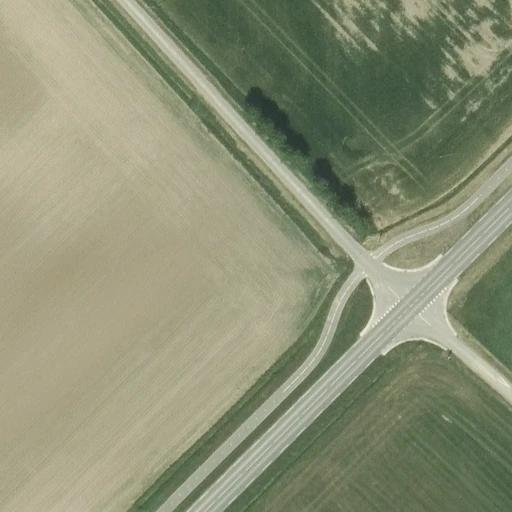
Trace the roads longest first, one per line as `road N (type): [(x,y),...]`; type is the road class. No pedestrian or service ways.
road 1 (unclassified): [(410,306),(124,0)]
road 2 (secondary): [(206,511),(410,306)]
road 3 (secondary): [(410,306),(511,208)]
road 4 (unclassified): [(511,398),(410,306)]
